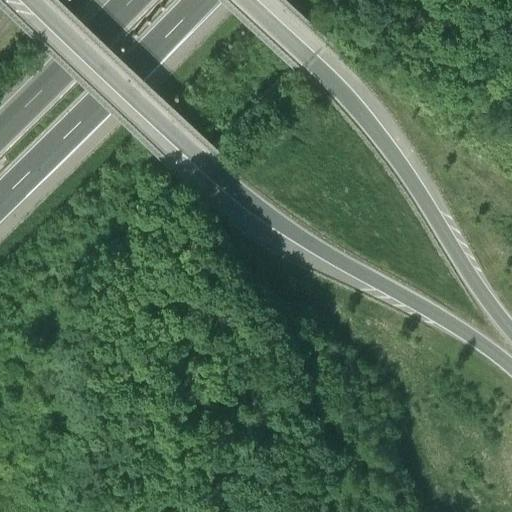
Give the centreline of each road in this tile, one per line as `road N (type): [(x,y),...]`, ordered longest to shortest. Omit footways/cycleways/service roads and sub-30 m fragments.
road 1 (primary): [(33,0),(273,219),(511,368)]
road 2 (primary): [(511,333),(372,125),(252,0)]
road 3 (motorway): [(0,202),(202,0)]
road 4 (motorway): [(133,0),(0,131)]
